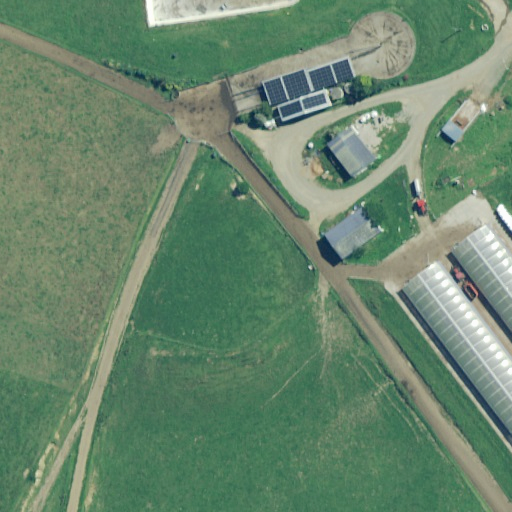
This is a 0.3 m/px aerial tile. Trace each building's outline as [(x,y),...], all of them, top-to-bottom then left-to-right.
[(273,105),(357,80),(356,78),(350,58),(265,84),(271,105),(273,105)] [(357,80),(273,105),(279,123),(362,98),(357,80)] [(380,120),(374,110),(358,119),(363,129),(380,120)] [(377,160),(353,127),(341,136),(329,145),(353,177),(377,160)] [(383,232),(365,207),(327,235),(345,259),(383,232)]
